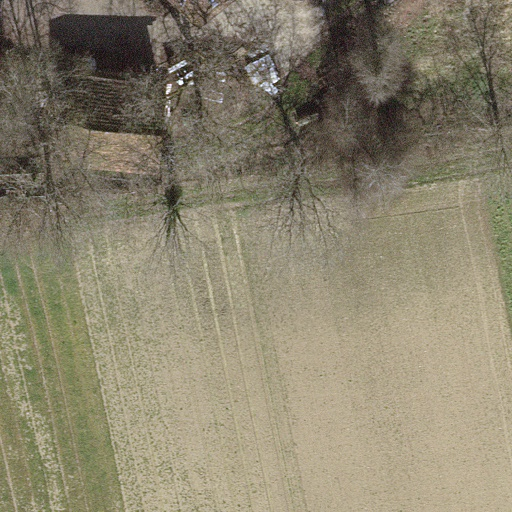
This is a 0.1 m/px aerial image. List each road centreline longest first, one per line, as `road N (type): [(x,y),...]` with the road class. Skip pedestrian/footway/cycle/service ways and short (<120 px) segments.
road 1 (track): [(511,156),(314,193),(70,216)]
road 2 (track): [(0,11),(122,31),(290,41),(344,0)]
